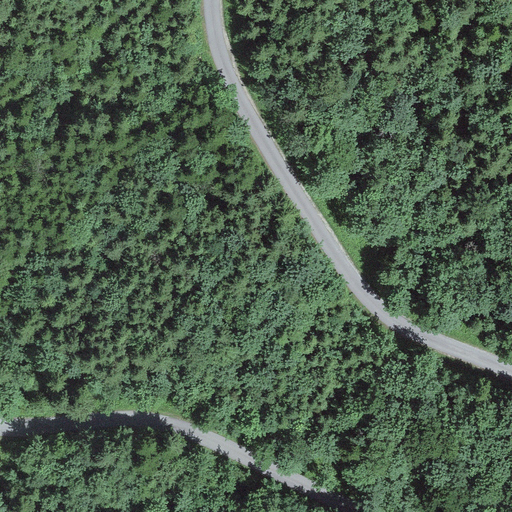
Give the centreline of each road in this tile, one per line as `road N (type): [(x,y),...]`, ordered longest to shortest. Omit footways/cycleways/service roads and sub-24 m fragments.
road 1 (unclassified): [(215,0),(217,45),(306,208),(394,322),(511,371)]
road 2 (unclassified): [(351,511),(148,420),(0,426)]
